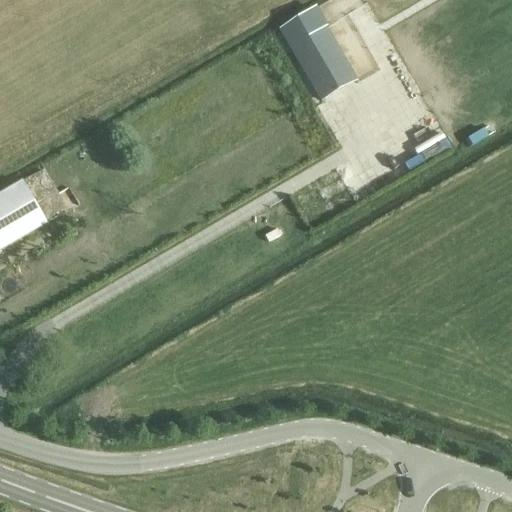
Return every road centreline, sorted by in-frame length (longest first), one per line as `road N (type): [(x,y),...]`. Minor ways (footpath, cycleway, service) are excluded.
road 1 (unclassified): [(423,461),(315,426),(131,463),(0,437)]
road 2 (unknown): [(319,167),(26,344),(0,371)]
